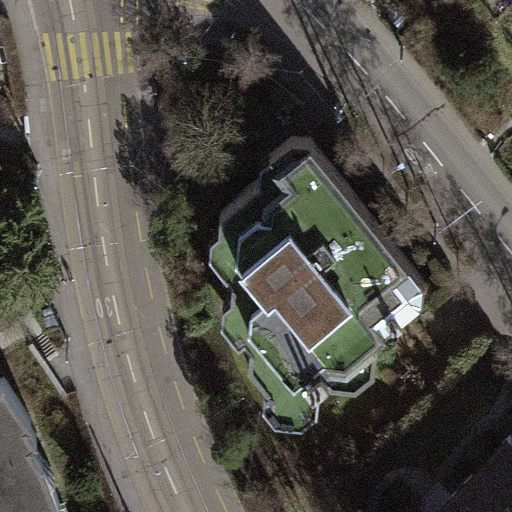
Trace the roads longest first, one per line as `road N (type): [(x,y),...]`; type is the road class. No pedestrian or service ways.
road 1 (unclassified): [(204,511),(161,408),(127,277),(88,0)]
road 2 (unclassified): [(511,263),(284,0)]
